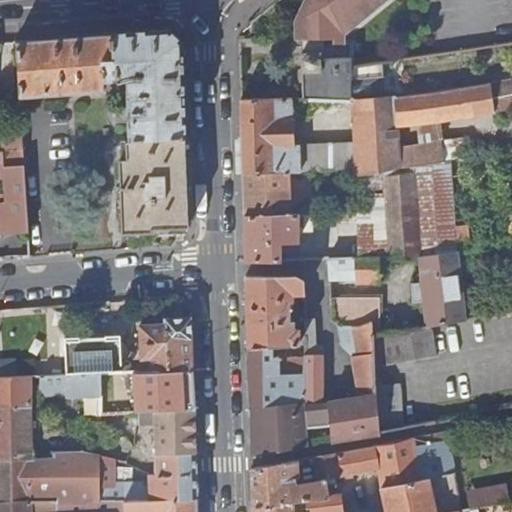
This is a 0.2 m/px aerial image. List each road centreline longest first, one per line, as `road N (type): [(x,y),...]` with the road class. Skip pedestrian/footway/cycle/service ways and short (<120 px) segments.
road 1 (residential): [(210,0),(214,267)]
road 2 (residential): [(214,267),(226,511)]
road 3 (residential): [(0,285),(214,267)]
